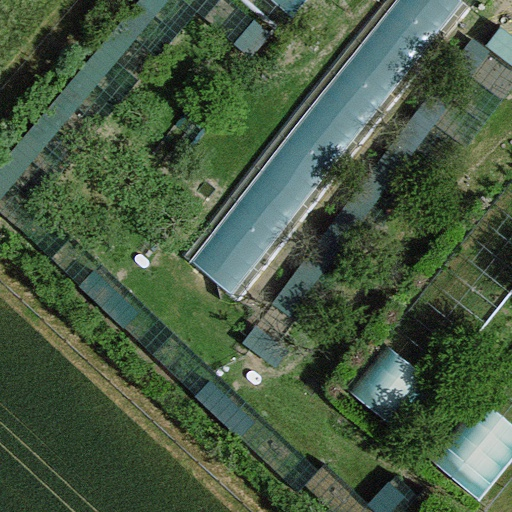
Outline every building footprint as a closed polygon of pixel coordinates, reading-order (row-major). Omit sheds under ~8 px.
[(394,0),(187,260),(232,296),(468,1),(466,0),(394,0)] [(287,0),(298,8),(304,0),(287,0)] [(241,323),(300,369),(511,103),(511,61),(474,31),(241,323)] [(511,177),(346,386),(405,433),(511,299),(511,177)] [(511,354),(430,457),(485,500),(511,465),(511,354)]
